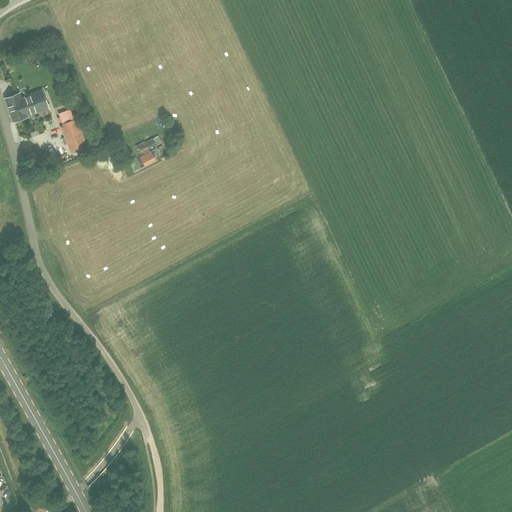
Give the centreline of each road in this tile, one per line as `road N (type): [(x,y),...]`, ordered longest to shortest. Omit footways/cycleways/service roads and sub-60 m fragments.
road 1 (unclassified): [(140,415),(38,263),(0,110)]
road 2 (secondary): [(92,511),(0,348)]
